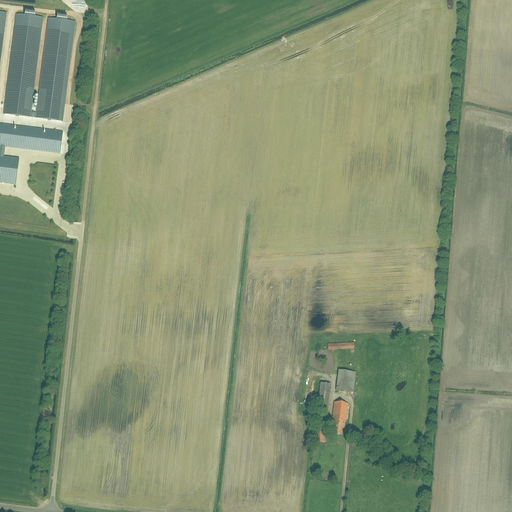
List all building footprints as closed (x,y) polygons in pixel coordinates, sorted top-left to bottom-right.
[(25,17),(16,15),(4,115),(30,118),(30,114),(43,19),(35,18),(25,17)] [(57,21),(49,20),(36,114),(30,114),(30,118),(62,122),(75,23),(67,22),(57,21)] [(0,125),(0,146),(5,147),(59,154),(62,134),(0,125)] [(0,183),(15,185),(18,160),(3,158),(5,147),(0,146),(0,183)] [(338,372),(336,391),(353,393),(355,374),(338,372)] [(319,385),(316,411),(327,412),(331,386),(319,385)] [(335,423),(333,435),(341,436),(343,424),(345,424),(347,405),(334,403),(331,423),(335,423)] [(315,442),(323,443),(325,423),(317,423),(315,442)]
